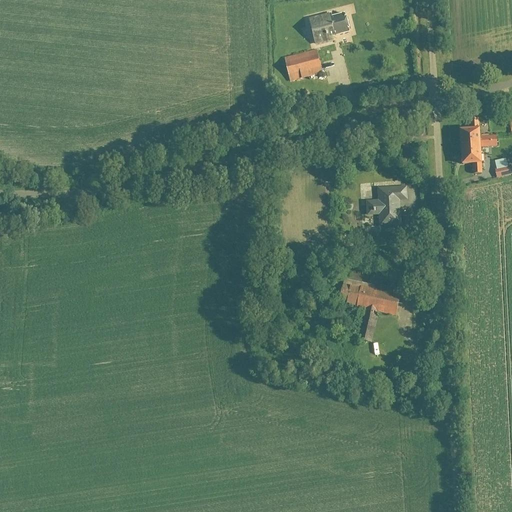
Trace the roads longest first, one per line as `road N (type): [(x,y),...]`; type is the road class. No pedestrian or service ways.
road 1 (unclassified): [(0,189),(118,193),(435,105)]
road 2 (unclassified): [(435,105),(454,511)]
